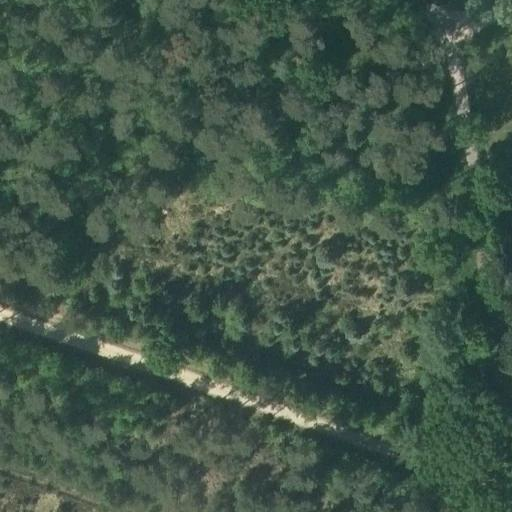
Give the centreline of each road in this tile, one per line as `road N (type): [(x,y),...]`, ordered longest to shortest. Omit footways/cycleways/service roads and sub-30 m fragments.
road 1 (track): [(501,464),(0,300)]
road 2 (unclassified): [(511,13),(444,16),(511,428)]
road 3 (track): [(153,511),(0,460)]
road 4 (track): [(213,369),(195,511)]
